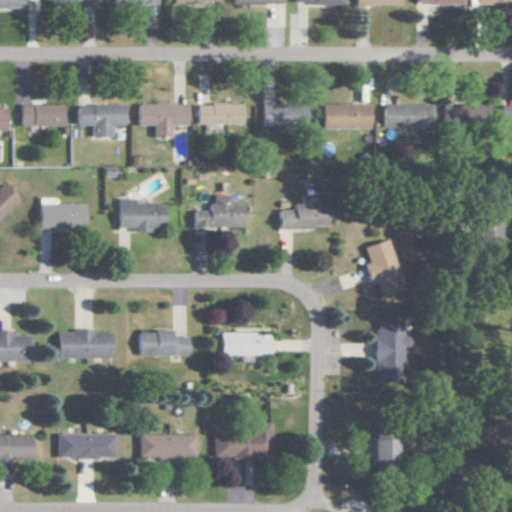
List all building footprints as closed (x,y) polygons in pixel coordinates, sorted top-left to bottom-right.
[(184,125),(184,104),(135,103),(135,125),(150,125),(150,136),(168,136),(168,125),(184,125)] [(18,125),(60,126),(60,104),(19,104),(18,125)] [(75,126),(88,125),(89,137),(109,137),(109,125),(121,125),(121,104),(74,105),(75,126)] [(194,104),(193,124),(239,124),(239,104),(194,104)] [(366,128),(366,105),(319,104),(318,127),(366,128)] [(380,104),(379,126),(429,127),(429,105),(380,104)] [(481,119),(480,104),(441,106),(441,121),(481,119)] [(511,104),(497,105),(498,125),(511,125),(511,104)] [(259,105),(258,128),(303,128),(303,105),(259,105)] [(0,182),(0,215),(17,199),(1,182),(0,182)] [(239,204),(228,204),(228,195),(208,196),(208,210),(190,210),(191,227),(240,226),(239,204)] [(37,228),(83,228),(82,204),(52,204),(52,198),(36,198),(37,228)] [(161,222),(162,204),(132,204),(132,199),(116,199),(115,227),(129,227),(129,231),(149,231),(149,222),(161,222)] [(498,243),(497,214),(475,215),(475,244),(498,243)] [(360,247),(365,263),(364,263),(374,295),(398,287),(383,239),(360,247)] [(371,381),(398,382),(400,326),(372,325),(371,381)] [(54,332),(54,358),(109,357),(109,331),(54,332)] [(135,355),(184,355),(184,337),(168,337),(168,332),(136,331),(135,355)] [(0,360),(28,360),(27,335),(10,336),(10,332),(0,332),(0,360)] [(266,332),(217,333),(217,355),(266,354),(266,332)] [(209,455),(267,456),(267,423),(249,422),(248,434),(210,433),(209,455)] [(0,459),(28,458),(28,434),(0,434),(0,459)] [(111,457),(111,434),(53,434),(53,458),(111,457)] [(134,457),(191,458),(191,435),(135,434),(134,457)] [(369,459),(391,459),(391,439),(370,438),(369,459)]
